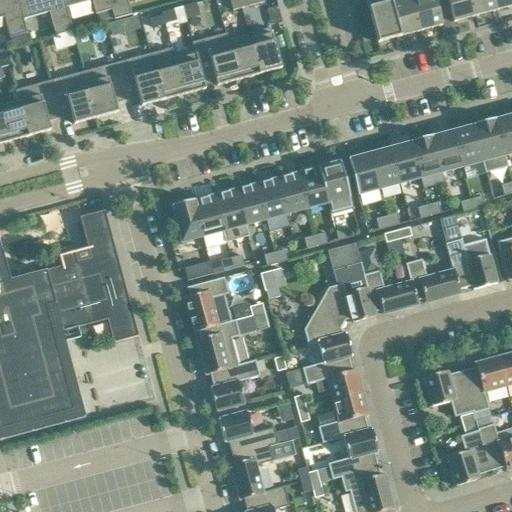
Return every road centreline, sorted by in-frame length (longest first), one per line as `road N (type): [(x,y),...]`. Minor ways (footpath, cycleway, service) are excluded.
road 1 (residential): [(407,511),(369,347),(382,335),(511,301)]
road 2 (residential): [(123,166),(197,436)]
road 3 (residential): [(330,110),(123,166)]
road 4 (residential): [(197,436),(0,489)]
road 5 (residential): [(511,61),(356,103)]
road 6 (residential): [(0,208),(89,184),(123,166)]
road 7 (residential): [(123,166),(80,159),(0,180)]
